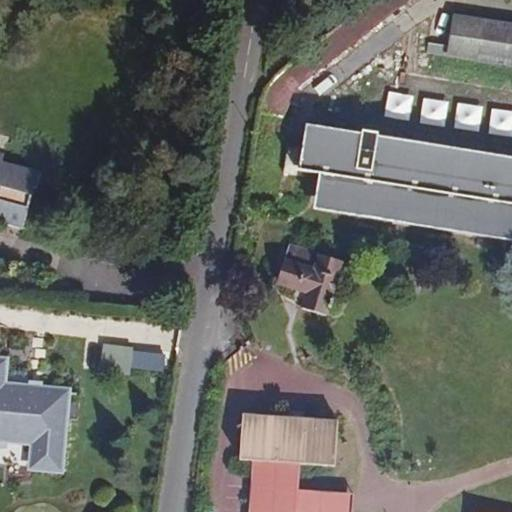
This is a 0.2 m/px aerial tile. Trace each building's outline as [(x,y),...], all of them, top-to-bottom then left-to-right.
[(266,90),(260,112),(284,117),(294,94),(308,80),(412,0),(374,0),(275,77),(266,90)] [(511,24),(452,15),(445,58),(511,69),(511,24)] [(407,120),(410,94),(384,91),(381,117),(407,120)] [(417,123),(443,126),(445,100),(420,97),(417,123)] [(477,131),(481,106),(454,102),(450,127),(477,131)] [(511,137),(511,129),(511,111),(489,107),(485,132),(511,137)] [(511,161),(305,126),(297,171),(319,175),(311,214),(511,245),(511,161)] [(0,222),(18,227),(34,172),(0,161),(0,222)] [(340,296),(336,294),(346,264),(321,258),(319,268),(285,257),(275,288),(305,296),(301,309),(328,318),(330,311),(335,314),(340,296)] [(160,349),(83,345),(82,369),(159,372),(160,349)] [(6,362),(0,361),(0,437),(40,442),(39,468),(65,471),(72,392),(4,385),(6,362)] [(299,511),(300,495),(301,469),(340,471),(342,422),(239,418),(237,466),(254,467),(252,511),(299,511)] [(299,511),(354,511),(355,497),(300,495),(299,511)]
